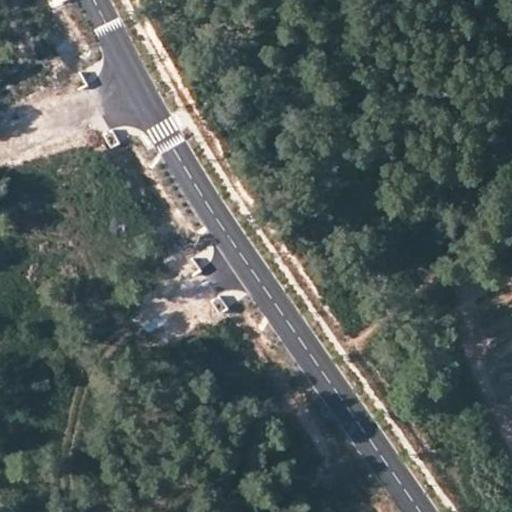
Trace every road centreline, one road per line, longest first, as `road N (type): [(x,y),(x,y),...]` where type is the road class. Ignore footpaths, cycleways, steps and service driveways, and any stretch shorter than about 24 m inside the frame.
road 1 (unclassified): [(420,511),(160,132),(94,0)]
road 2 (track): [(511,443),(459,305),(463,294),(511,276)]
